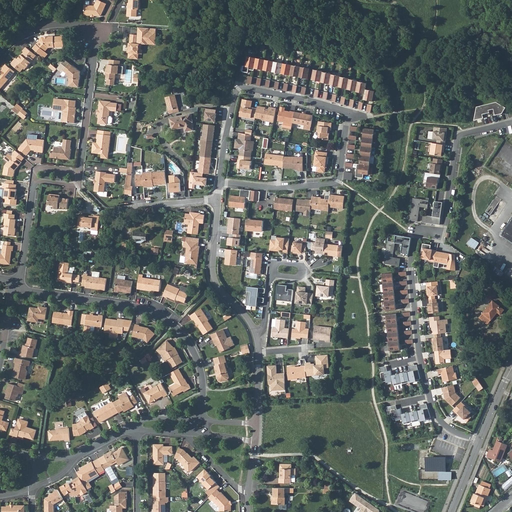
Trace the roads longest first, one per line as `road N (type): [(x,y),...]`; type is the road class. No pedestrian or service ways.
road 1 (residential): [(235,92),(243,87),(347,113),(339,176),(334,184),(276,189),(219,183)]
road 2 (residential): [(511,122),(463,134),(444,230),(416,234),(410,269),(420,359)]
road 3 (residential): [(199,421),(202,380),(173,325),(134,306),(16,284)]
road 4 (residential): [(79,172),(96,31),(43,25),(0,48)]
road 5 (residential): [(255,334),(213,277),(217,200)]
